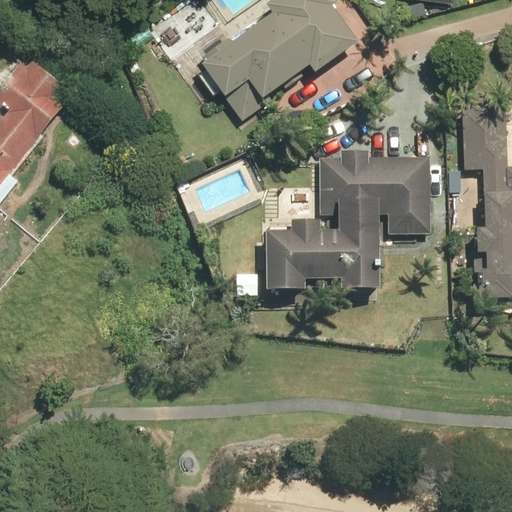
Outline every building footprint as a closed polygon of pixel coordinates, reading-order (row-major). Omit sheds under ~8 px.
[(274,12),(202,62),(243,120),(270,101),(266,95),(312,63),(317,71),(360,41),(334,5),(338,2),(336,0),(272,0),(268,3),(274,12)] [(407,0),(408,2),(461,8),(461,0),(407,0)] [(28,65),(0,99),(0,198),(82,97),(39,63),(34,70),(28,65)] [(509,105),(462,106),(463,171),(487,171),(488,230),(478,230),(479,254),(484,254),(485,299),(511,298),(511,163),(510,164),(509,105)] [(295,234),(269,234),(270,293),(309,292),(309,281),(345,281),(345,292),(383,291),(382,214),(386,214),(387,235),(428,234),(427,157),(366,157),(366,152),(339,152),(339,159),(316,159),(316,214),(340,214),(340,232),(324,232),(324,222),(295,222),(295,234)]
